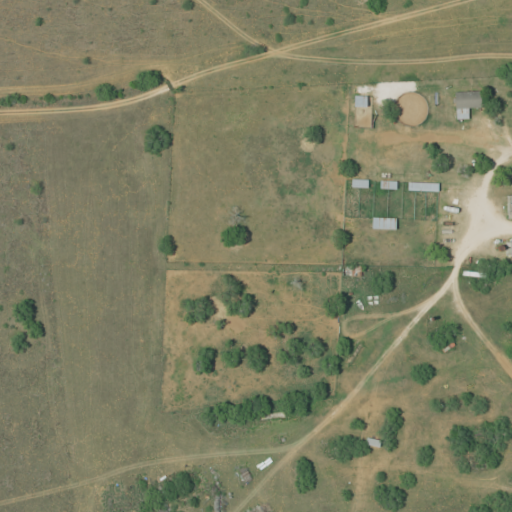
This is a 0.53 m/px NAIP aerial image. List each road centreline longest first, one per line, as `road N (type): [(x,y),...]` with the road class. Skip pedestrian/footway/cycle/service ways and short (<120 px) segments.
road 1 (residential): [(0,127),(33,126),(296,54),(453,0)]
road 2 (residential): [(511,73),(296,54),(191,0)]
